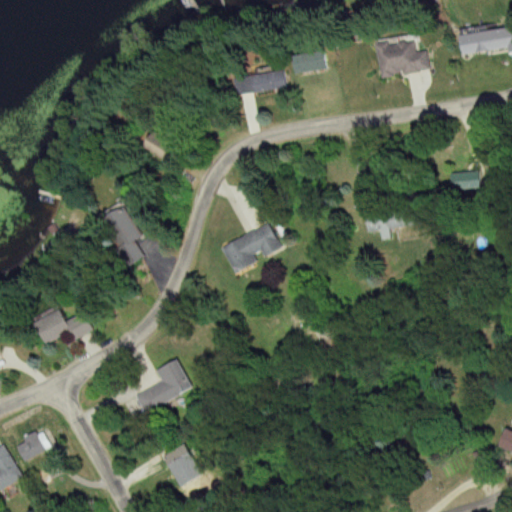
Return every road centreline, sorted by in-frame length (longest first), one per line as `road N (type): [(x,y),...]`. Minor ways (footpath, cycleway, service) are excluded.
road 1 (residential): [(0,410),(147,331),(193,250),(215,188),(253,150),(321,128),(511,98)]
road 2 (residential): [(134,511),(67,378)]
